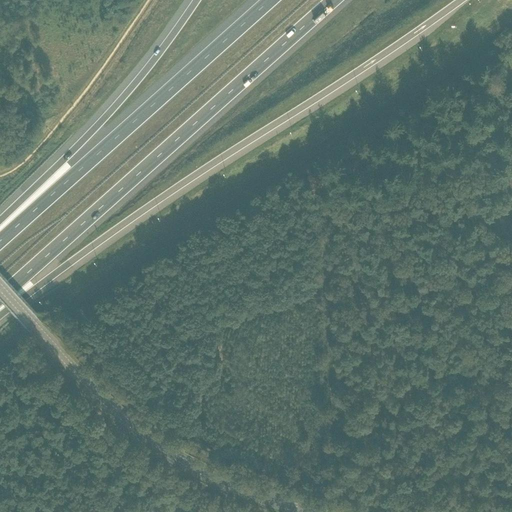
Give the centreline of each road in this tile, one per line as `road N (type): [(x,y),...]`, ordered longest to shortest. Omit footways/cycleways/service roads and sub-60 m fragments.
road 1 (motorway): [(0,309),(460,0)]
road 2 (motorway): [(0,298),(334,0)]
road 3 (unclassified): [(303,511),(205,476),(146,438),(0,288)]
road 4 (motorway): [(269,0),(0,241)]
road 5 (motorway): [(197,0),(101,120),(0,220)]
road 6 (track): [(0,179),(39,144),(144,0)]
